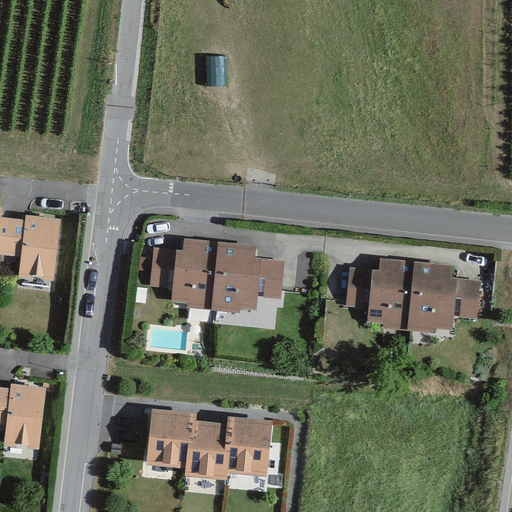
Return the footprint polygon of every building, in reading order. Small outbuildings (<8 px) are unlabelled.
[(0,252),(20,255),(17,274),(49,278),(55,223),(25,219),(24,225),(0,221),(0,252)] [(184,255),(153,252),(150,284),(173,286),(172,299),(188,301),(188,307),(235,311),(235,307),(252,308),(253,296),(277,298),(280,264),(249,262),(250,249),(185,243),(184,255)] [(381,274),(351,272),(348,304),(369,306),(368,321),(448,327),(449,315),(472,317),(474,284),(447,281),(448,268),(382,263),(381,274)] [(0,423),(5,424),(3,445),(34,448),(40,391),(10,388),(10,392),(0,391),(0,423)] [(149,407),(143,458),(180,461),(179,472),(226,477),(227,470),(264,474),(270,419),(224,414),(223,422),(192,418),(193,411),(149,407)]
